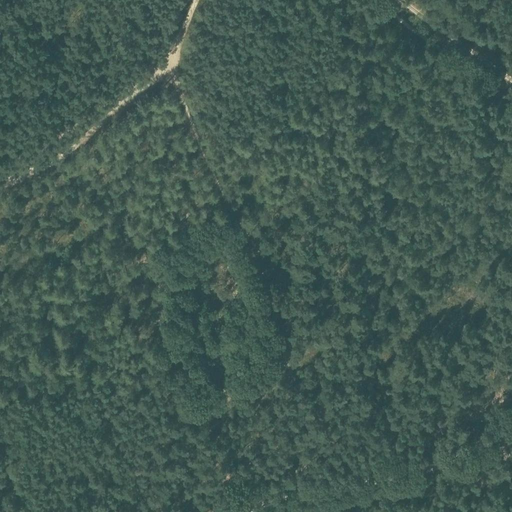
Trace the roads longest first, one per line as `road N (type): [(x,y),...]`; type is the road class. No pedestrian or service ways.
road 1 (track): [(233,510),(277,326),(170,63)]
road 2 (track): [(233,510),(398,478),(511,436)]
road 3 (track): [(170,63),(44,167),(0,184)]
road 4 (track): [(511,82),(401,0)]
